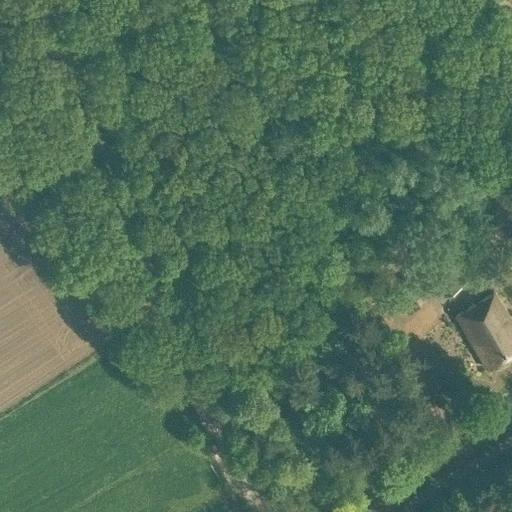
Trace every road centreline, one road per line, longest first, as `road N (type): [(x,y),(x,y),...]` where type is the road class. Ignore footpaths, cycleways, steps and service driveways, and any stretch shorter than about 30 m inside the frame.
road 1 (track): [(276,511),(231,455),(45,0)]
road 2 (tertiary): [(335,511),(511,404)]
